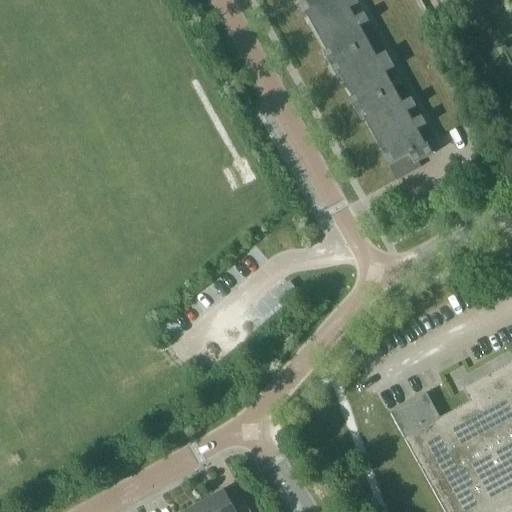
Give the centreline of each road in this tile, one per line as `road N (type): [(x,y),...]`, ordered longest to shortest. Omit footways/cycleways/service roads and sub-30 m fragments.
road 1 (residential): [(360,249),(223,0)]
road 2 (unclassified): [(360,249),(285,263),(173,357)]
road 3 (residential): [(252,425),(375,277)]
road 4 (residential): [(92,511),(252,425)]
road 5 (residential): [(375,277),(511,208)]
